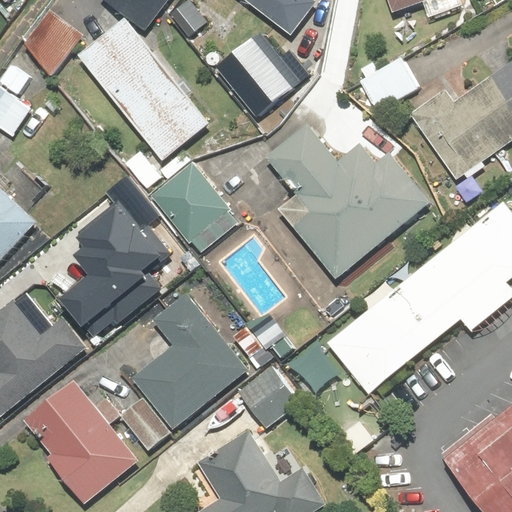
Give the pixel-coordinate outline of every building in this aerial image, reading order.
[(111,0),(110,2),(155,34),(179,0),(111,0)] [(248,0),(299,38),(325,4),(318,0),(248,0)] [(391,0),(396,14),(437,2),(436,0),(391,0)] [(197,6),(181,20),(195,37),(212,22),(197,6)] [(56,9),(31,42),(60,76),(87,38),(56,9)] [(127,20),(84,57),(174,161),(217,124),(127,20)] [(264,30),(222,64),(261,111),(303,77),(264,30)] [(408,58),(365,81),(382,114),(425,92),(408,58)] [(511,148),(511,61),(461,100),(453,90),(416,118),(466,183),(511,148)] [(36,78),(18,66),(6,83),(25,96),(36,78)] [(37,108),(4,87),(0,92),(0,132),(4,127),(19,137),(37,108)] [(349,160),(316,120),(276,153),(308,193),(287,211),(341,276),(435,199),(397,152),(388,159),(373,141),(349,160)] [(175,184),(157,198),(201,256),(247,220),(194,152),(166,173),(175,184)] [(148,153),(132,165),(151,191),(168,179),(148,153)] [(0,182),(0,269),(44,223),(0,182)] [(105,272),(74,299),(103,332),(122,317),(125,320),(167,284),(153,268),(176,248),(132,198),(91,233),(99,244),(88,253),(105,272)] [(336,343),(376,393),(511,285),(511,208),(510,206),(336,343)] [(178,346),(137,377),(180,432),(257,373),(195,292),(158,321),(178,346)] [(49,335),(20,301),(0,318),(0,370),(0,371),(0,415),(5,422),(93,346),(69,318),(49,335)] [(294,336),(279,319),(260,336),(275,353),(294,336)] [(250,327),(238,336),(256,360),(269,351),(250,327)] [(117,424),(126,417),(112,400),(103,407),(82,382),(32,422),(59,455),(54,459),(92,506),(147,462),(117,424)] [(511,511),(511,391),(444,445),(498,511),(511,511)] [(178,434),(149,398),(127,416),(126,416),(156,453),(178,434)] [(382,440),(365,421),(351,433),(368,452),(382,440)] [(283,511),(321,511),(333,504),(307,466),(289,478),(255,430),(205,465),(227,497),(205,511),(279,511),(282,510),(283,511)]
